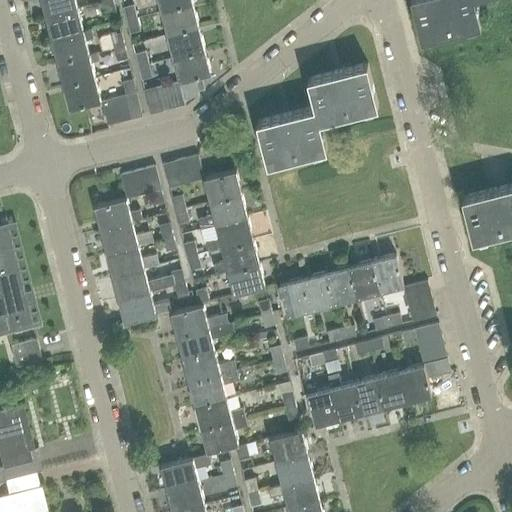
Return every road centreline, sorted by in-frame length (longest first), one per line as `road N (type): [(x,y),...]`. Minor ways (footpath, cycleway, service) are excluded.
road 1 (residential): [(499,452),(383,0)]
road 2 (residential): [(44,167),(192,125),(351,0)]
road 3 (residential): [(132,511),(44,167)]
road 4 (residential): [(44,167),(1,0)]
